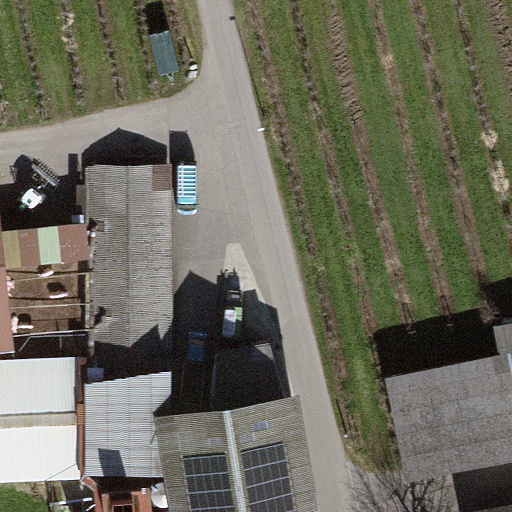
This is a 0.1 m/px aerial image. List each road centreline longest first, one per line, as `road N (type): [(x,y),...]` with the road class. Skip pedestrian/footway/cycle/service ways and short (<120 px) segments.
road 1 (unclassified): [(337,511),(213,0)]
road 2 (unknown): [(233,83),(11,197)]
